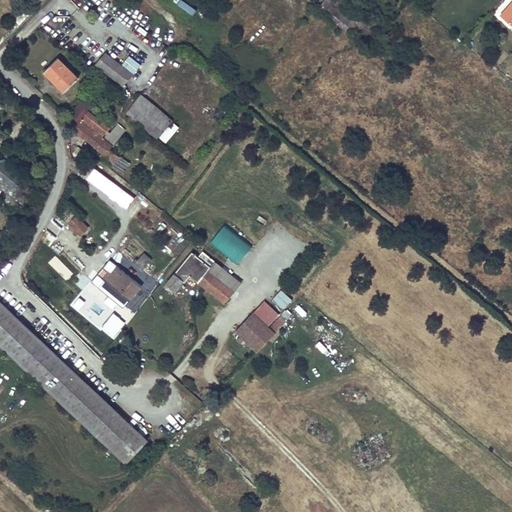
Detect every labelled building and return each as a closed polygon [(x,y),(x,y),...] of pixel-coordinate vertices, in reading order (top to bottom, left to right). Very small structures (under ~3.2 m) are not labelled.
[(193,14),(196,8),(182,0),(179,0),(177,4),(193,14)] [(511,1),(499,16),(508,24),(511,18),(511,1)] [(133,73),(105,52),(95,64),(123,86),(133,73)] [(65,93),(78,79),(58,58),(43,71),(55,82),(65,93)] [(63,121),(74,128),(92,105),(94,103),(86,94),(63,121)] [(162,131),(172,120),(141,94),(131,106),(139,112),(162,131)] [(113,122),(92,105),(74,128),(72,130),(80,137),(82,135),(101,150),(108,143),(120,152),(126,144),(118,138),(126,130),(119,125),(111,134),(107,131),(109,128),(108,128),(113,122)] [(162,131),(139,112),(134,118),(158,138),(162,131)] [(118,157),(108,148),(101,157),(111,165),(118,157)] [(129,165),(118,157),(111,165),(122,174),(129,165)] [(129,196),(95,170),(89,179),(123,205),(129,196)] [(118,215),(124,208),(102,191),(96,197),(118,215)] [(87,227),(76,215),(68,223),(80,235),(87,227)] [(209,242),(236,265),(252,246),(225,224),(209,242)] [(204,287),(221,267),(200,251),(195,257),(190,252),(163,285),(166,288),(169,286),(174,290),(187,273),(204,287)] [(145,264),(150,258),(144,253),(139,259),(145,264)] [(145,264),(139,259),(136,262),(142,267),(145,264)] [(105,290),(124,305),(141,286),(118,266),(111,274),(108,272),(103,279),(109,285),(105,290)] [(240,282),(221,267),(204,287),(224,303),(240,282)] [(272,298),(284,308),(292,299),(281,288),(272,298)] [(147,440),(0,302),(0,344),(39,381),(36,384),(40,388),(43,385),(108,446),(105,449),(109,453),(112,450),(126,463),(147,440)] [(256,351),(274,334),(252,312),(234,330),(240,335),(236,338),(241,343),(243,339),(256,351)] [(279,314),(270,326),(277,331),(287,320),(279,314)]
